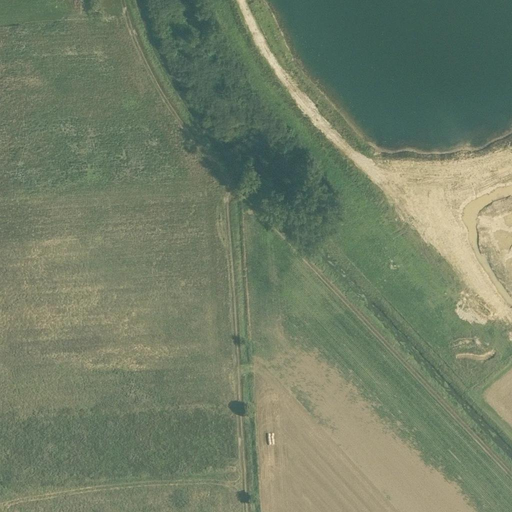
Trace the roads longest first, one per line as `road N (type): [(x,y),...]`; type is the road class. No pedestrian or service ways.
road 1 (track): [(253,511),(234,212),(242,197),(511,477)]
road 2 (track): [(122,5),(167,110),(242,197)]
